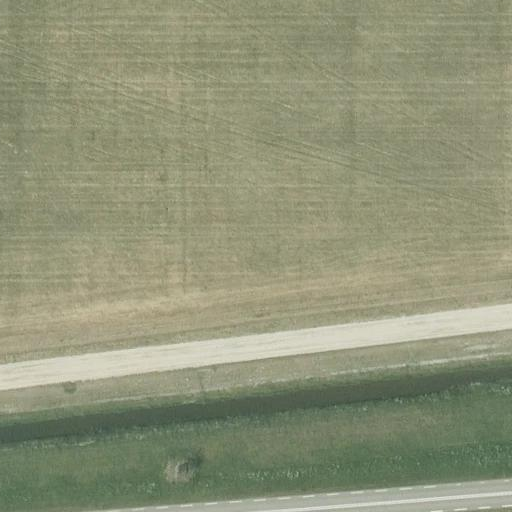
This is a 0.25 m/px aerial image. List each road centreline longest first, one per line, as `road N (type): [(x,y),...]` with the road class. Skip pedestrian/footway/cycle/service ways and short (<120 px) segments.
road 1 (track): [(0,377),(511,313)]
road 2 (primary): [(253,511),(511,491)]
